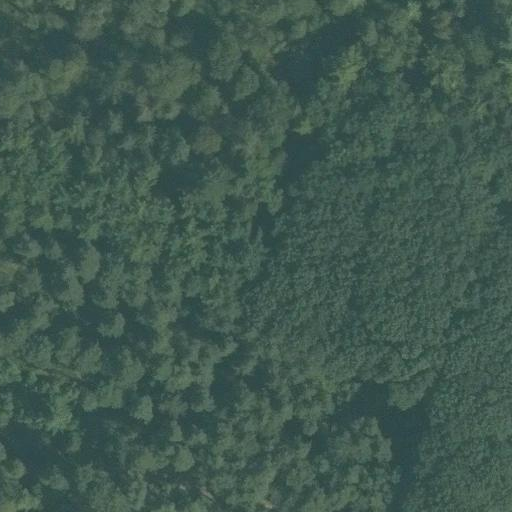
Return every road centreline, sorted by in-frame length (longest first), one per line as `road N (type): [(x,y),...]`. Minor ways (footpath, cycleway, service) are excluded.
road 1 (track): [(0,427),(288,511)]
road 2 (track): [(511,43),(395,0)]
